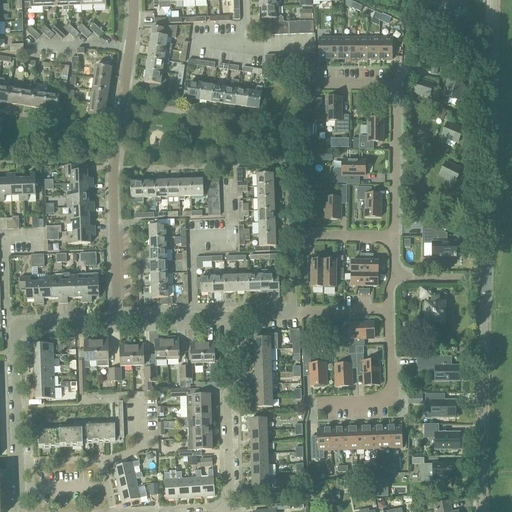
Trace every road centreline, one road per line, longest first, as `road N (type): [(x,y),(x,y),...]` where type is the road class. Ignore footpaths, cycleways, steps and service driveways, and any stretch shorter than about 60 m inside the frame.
road 1 (residential): [(485,279),(493,0)]
road 2 (residential): [(116,319),(113,169),(130,46)]
road 3 (residential): [(394,237),(395,86),(312,86)]
road 4 (residential): [(483,511),(485,279)]
road 5 (residential): [(233,511),(226,316)]
road 6 (residential): [(194,317),(191,237),(230,235),(228,182)]
road 7 (residential): [(308,404),(390,401),(388,312)]
road 8 (residential): [(17,461),(9,323)]
